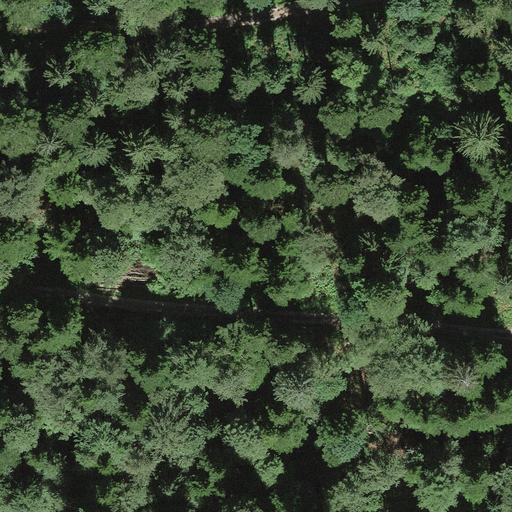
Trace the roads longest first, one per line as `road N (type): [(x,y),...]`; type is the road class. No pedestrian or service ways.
road 1 (track): [(0,288),(511,340)]
road 2 (track): [(0,23),(201,25),(368,0)]
